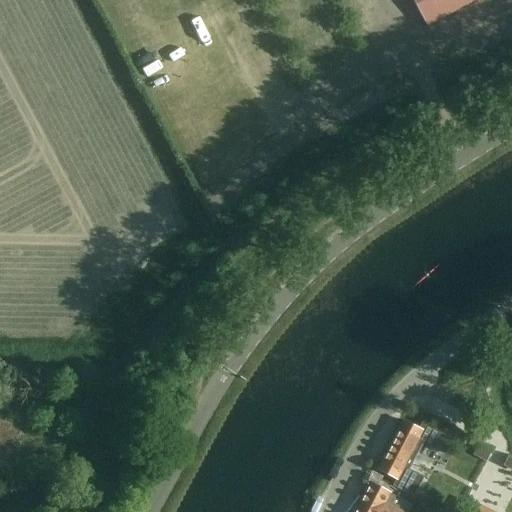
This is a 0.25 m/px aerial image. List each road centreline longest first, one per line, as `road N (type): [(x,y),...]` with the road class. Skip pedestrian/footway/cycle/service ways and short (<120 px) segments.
road 1 (unclassified): [(152,511),(260,323),(311,266),(511,128)]
road 2 (unclassified): [(323,511),(377,420),(431,365),(511,303)]
